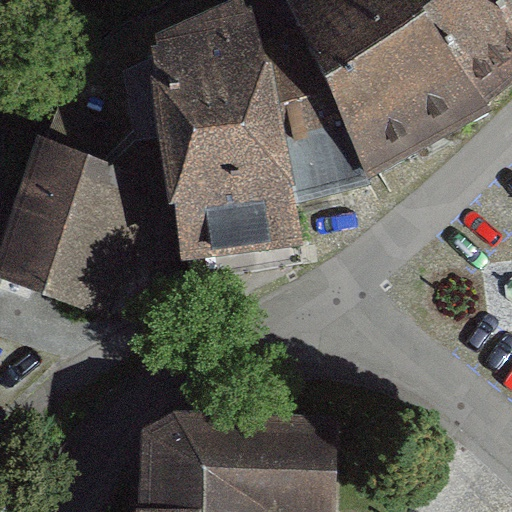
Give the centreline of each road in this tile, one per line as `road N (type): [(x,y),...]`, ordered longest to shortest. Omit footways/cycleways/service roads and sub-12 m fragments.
road 1 (residential): [(306,320),(224,344),(146,393),(87,457),(66,511)]
road 2 (residential): [(306,320),(511,137)]
road 3 (residential): [(511,441),(467,398),(408,360),(362,333),(306,320)]
